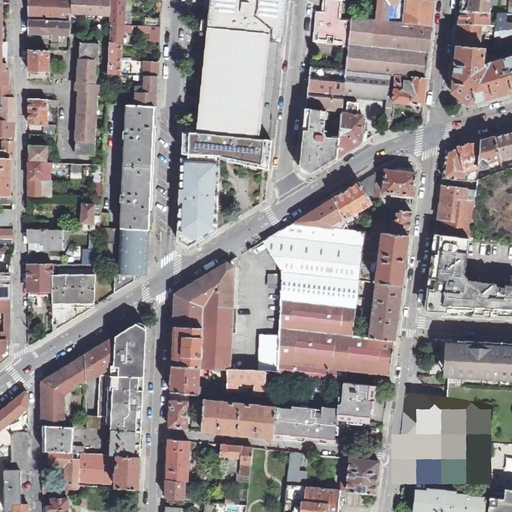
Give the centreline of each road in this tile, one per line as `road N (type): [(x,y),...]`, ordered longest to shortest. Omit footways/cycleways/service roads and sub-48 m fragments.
road 1 (residential): [(19,371),(20,0)]
road 2 (residential): [(175,0),(164,281)]
road 3 (residential): [(155,432),(394,456)]
road 4 (unclassified): [(410,322),(432,133)]
road 5 (tertiary): [(295,202),(385,148),(432,133)]
road 6 (tertiary): [(164,281),(295,202)]
road 7 (tertiary): [(35,360),(164,281)]
road 8 (unclassified): [(164,281),(155,432)]
road 9 (residential): [(35,360),(36,511)]
road 10 (unclassified): [(394,456),(410,322)]
road 11 (residential): [(432,133),(447,0)]
